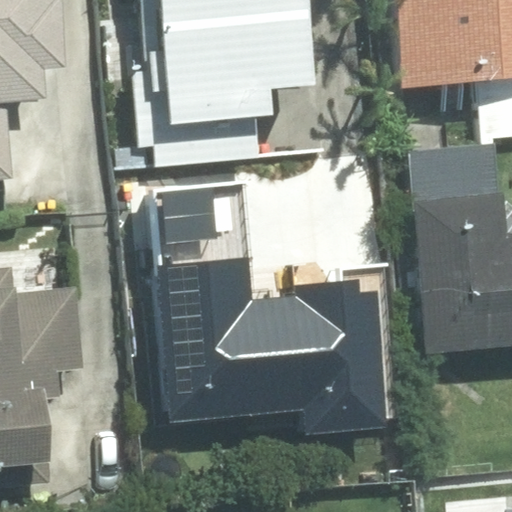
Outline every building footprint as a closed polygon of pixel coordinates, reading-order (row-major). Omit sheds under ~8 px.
[(0,0),(0,102),(23,101),(20,69),(40,67),(33,0),(0,0)] [(116,0),(124,74),(109,76),(118,171),(239,159),(232,90),(273,86),(264,0),(116,0)] [(511,0),(368,0),(377,89),(462,81),(467,140),(511,135),(511,0)] [(398,203),(384,205),(399,355),(511,344),(511,229),(479,233),(476,202),(483,201),(478,148),(393,156),(398,203)] [(213,214),(123,222),(143,423),(297,408),(286,295),(221,302),(213,214)] [(0,460),(18,459),(12,401),(40,398),(38,376),(66,374),(58,289),(0,294),(0,460)]
